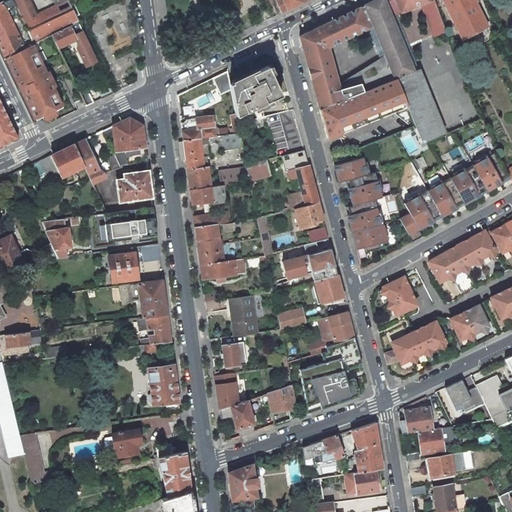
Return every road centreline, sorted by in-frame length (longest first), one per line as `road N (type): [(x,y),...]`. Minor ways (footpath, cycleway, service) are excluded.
road 1 (residential): [(206,461),(157,88)]
road 2 (residential): [(352,288),(282,25)]
road 3 (residential): [(206,461),(383,402)]
road 4 (residential): [(352,288),(511,199)]
road 5 (residential): [(383,402),(511,342)]
road 6 (residential): [(157,88),(282,25)]
road 7 (residential): [(36,146),(157,88)]
